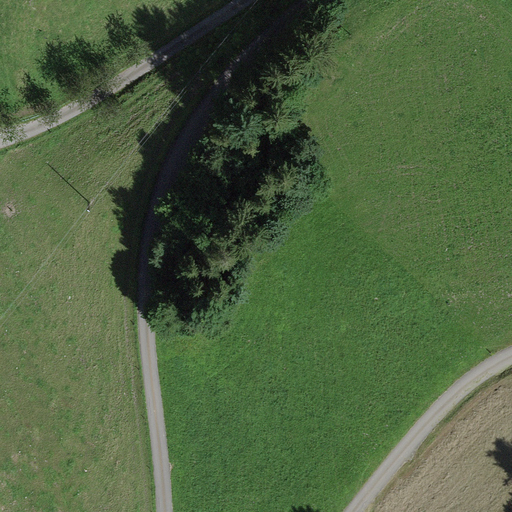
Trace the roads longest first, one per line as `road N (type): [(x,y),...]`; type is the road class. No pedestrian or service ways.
road 1 (track): [(164,511),(146,353),(156,217),(184,147),(221,95),(316,0)]
road 2 (track): [(0,144),(78,113),(247,0)]
road 3 (track): [(361,511),(437,422),(511,363)]
